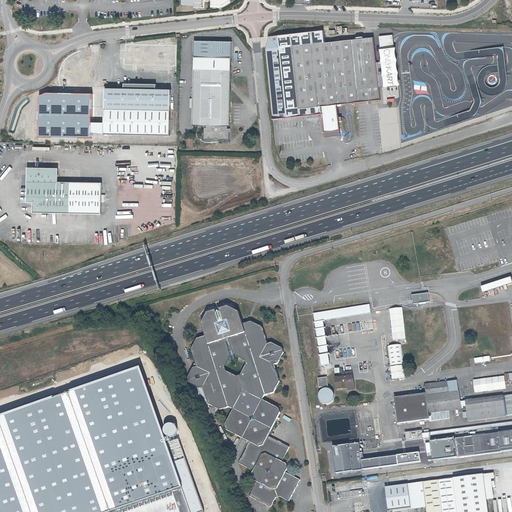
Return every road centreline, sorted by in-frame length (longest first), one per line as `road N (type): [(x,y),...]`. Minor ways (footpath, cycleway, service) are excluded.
road 1 (motorway): [(0,323),(511,166)]
road 2 (unclassified): [(511,189),(285,265),(319,511)]
road 3 (motorway): [(417,177),(0,304)]
road 4 (unclassified): [(255,16),(268,156),(286,180),(306,182),(511,113)]
road 5 (unclassified): [(489,0),(453,20),(255,16)]
road 6 (unclassified): [(255,16),(79,40)]
